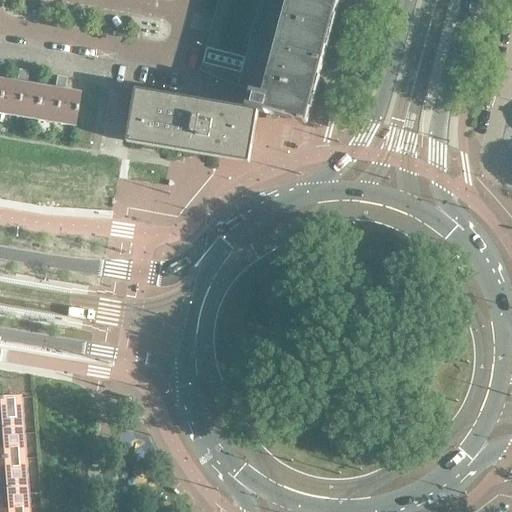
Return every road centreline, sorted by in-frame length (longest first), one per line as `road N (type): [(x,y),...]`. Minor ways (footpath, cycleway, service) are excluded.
road 1 (tertiary): [(226,228),(165,273),(0,253)]
road 2 (secondary): [(462,232),(434,155),(469,0)]
road 3 (residential): [(0,21),(170,52),(188,0)]
road 4 (secondary): [(409,0),(373,120),(352,153),(310,190)]
road 5 (tertiary): [(0,335),(185,373)]
road 6 (secondary): [(462,232),(367,190),(310,190)]
road 7 (secondary): [(226,228),(192,306),(185,373)]
road 8 (secondary): [(462,465),(490,416),(505,366),(506,325)]
road 9 (residential): [(511,177),(494,164),(488,146),(511,66)]
